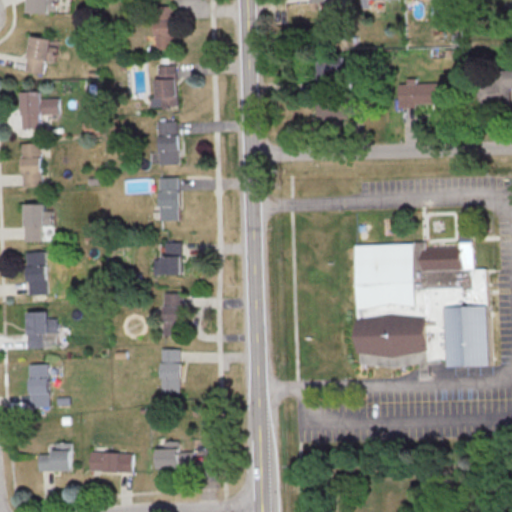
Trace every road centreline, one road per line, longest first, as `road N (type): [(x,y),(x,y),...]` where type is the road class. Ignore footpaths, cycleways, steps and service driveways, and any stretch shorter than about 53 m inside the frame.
road 1 (tertiary): [(261,511),(243,0)]
road 2 (residential): [(249,152),(511,145)]
